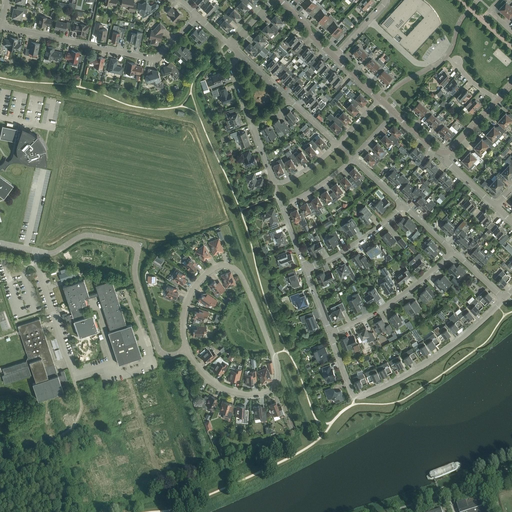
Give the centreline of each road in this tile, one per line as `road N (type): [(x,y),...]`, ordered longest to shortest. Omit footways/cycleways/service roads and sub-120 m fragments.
road 1 (residential): [(187,351),(212,381),(244,395),(269,389),(276,371),(233,267),(213,269),(198,283),(182,329)]
road 2 (unclassified): [(187,351),(169,357),(158,349),(135,279),(139,246),(84,235),(52,254),(0,244)]
road 3 (residential): [(330,332),(351,390),(361,396),(464,339),(503,297)]
road 4 (residential): [(2,27),(157,60),(197,15)]
road 5 (residential): [(330,332),(412,291),(453,251)]
road 6 (residential): [(352,158),(284,207),(306,268)]
road 7 (residential): [(252,126),(275,183),(336,145)]
